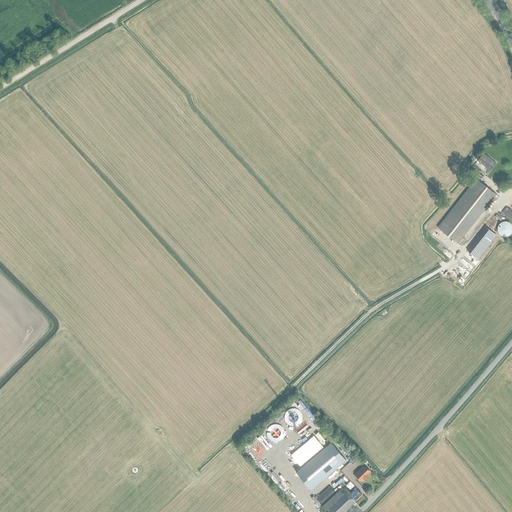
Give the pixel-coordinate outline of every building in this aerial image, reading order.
[(490,170),(495,163),(483,153),(477,160),(490,170)] [(496,194),(476,179),(438,228),(458,243),(496,194)] [(511,234),(511,221),(502,221),(501,234),(511,234)] [(497,236),(486,228),(468,251),(478,259),(497,236)] [(459,279),(463,282),(467,277),(462,274),(459,279)] [(296,425),(300,422),(301,415),(298,412),(303,412),(306,410),(300,402),(295,407),(294,409),(297,412),(297,413),(294,413),(289,408),(275,420),(281,426),(280,429),(285,430),(288,433),(296,426),(296,425)] [(311,412),(302,420),(313,430),(317,426),(315,424),(320,420),(317,416),(316,417),(311,412)] [(271,445),(277,443),(275,437),(262,442),(266,452),(262,454),(273,450),(271,445)] [(309,439),(285,459),(295,471),(310,489),(346,459),(331,441),(319,451),(309,439)] [(341,442),(338,444),(342,450),(340,451),(342,453),(344,452),(346,454),(349,452),(341,442)] [(363,466),(355,474),(360,480),(363,478),(364,479),(368,476),(366,474),(369,472),(363,466)] [(350,481),(346,485),(350,490),(354,485),(350,481)] [(301,503),(303,501),(289,483),(286,485),(284,482),(281,485),(282,487),(281,488),(298,509),(302,505),(301,503)]
